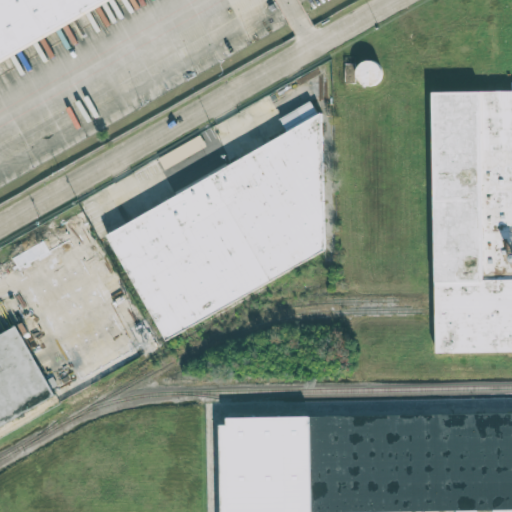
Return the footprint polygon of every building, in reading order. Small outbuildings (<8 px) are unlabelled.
[(0,0),(112,0),(0,64),(0,0)] [(359,61),(359,83),(380,83),(381,62),(359,61)] [(435,92),(511,90),(511,353),(439,355),(438,311),(438,297),(435,92)] [(110,232),(327,107),(327,251),(169,338),(110,232)] [(0,338),(20,327),(58,395),(0,426),(0,338)] [(273,413),(511,409),(511,506),(316,507),(316,483),(243,483),(243,427),(273,427),(273,413)]
